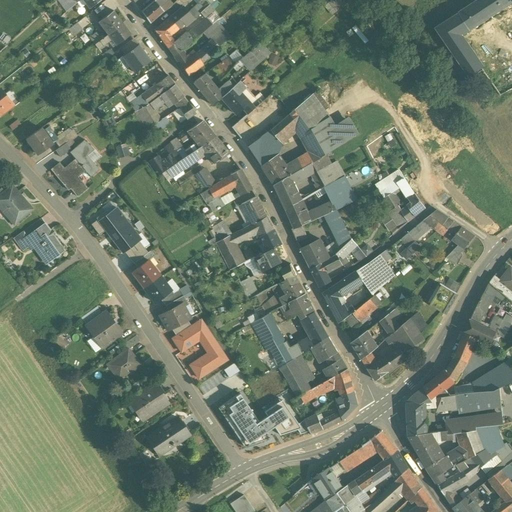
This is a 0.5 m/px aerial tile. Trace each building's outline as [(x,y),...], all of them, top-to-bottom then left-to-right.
[(82,0),(89,9),(99,0),(82,0)] [(155,0),(155,1),(142,12),(150,23),(163,12),(160,7),(167,0),(155,0)] [(338,11),(346,3),(343,0),(332,0),(329,3),(338,11)] [(511,0),(478,0),(458,13),(470,30),(511,3),(511,0)] [(183,7),(169,18),(178,29),(183,24),(186,26),(193,20),(183,7)] [(113,12),(100,22),(110,35),(123,25),(113,12)] [(470,30),(458,13),(435,28),(468,77),(483,68),(464,40),(461,42),(459,38),(470,30)] [(169,18),(155,31),(163,42),(178,29),(169,18)] [(110,35),(108,35),(112,40),(116,46),(131,35),(123,25),(110,35)] [(194,30),(189,35),(193,41),(200,36),(194,30)] [(224,30),(213,40),(219,48),(231,37),(224,30)] [(108,35),(100,42),(103,47),(112,40),(108,35)] [(189,35),(179,42),(185,48),(193,41),(189,35)] [(213,40),(197,56),(202,63),(219,48),(213,40)] [(179,42),(175,44),(174,43),(168,48),(174,57),(185,48),(179,42)] [(246,55),(235,42),(224,51),(229,58),(236,65),(240,61),(246,55)] [(255,72),(271,51),(259,42),(243,63),(255,72)] [(138,45),(117,61),(125,70),(129,67),(134,73),(150,61),(138,45)] [(111,50),(103,56),(106,60),(114,54),(111,50)] [(194,53),(180,64),(189,77),(203,65),(202,63),(197,56),(194,53)] [(229,58),(212,69),(220,81),(227,73),(236,65),(229,58)] [(236,65),(227,73),(231,77),(243,65),(240,61),(236,65)] [(243,65),(231,77),(234,81),(236,84),(239,81),(249,72),(243,65)] [(220,81),(212,69),(205,74),(214,85),(220,81)] [(214,85),(205,74),(194,83),(213,106),(221,98),(223,96),(214,85)] [(168,75),(146,91),(153,101),(162,94),(175,85),(168,75)] [(223,96),(221,98),(236,115),(243,109),(248,114),(251,111),(247,106),(255,98),(239,81),(236,84),(234,85),(223,96)] [(134,83),(127,88),(132,94),(139,89),(134,83)] [(175,85),(162,94),(167,100),(171,106),(183,97),(175,85)] [(132,94),(127,88),(122,92),(130,104),(136,99),(132,94)] [(0,110),(10,102),(0,89),(0,110)] [(136,99),(130,104),(135,112),(150,104),(153,101),(146,91),(136,99)] [(153,101),(150,104),(154,110),(167,100),(162,94),(153,101)] [(255,98),(247,106),(251,111),(265,100),(259,94),(255,98)] [(321,124),(306,101),(290,114),(298,125),(305,135),(321,124)] [(10,102),(0,110),(0,116),(1,117),(15,107),(11,102),(10,102)] [(188,103),(179,109),(187,119),(196,113),(188,103)] [(135,112),(133,114),(142,131),(156,123),(157,123),(160,121),(154,110),(150,104),(135,112)] [(179,109),(165,118),(170,124),(174,129),(187,119),(179,109)] [(298,125),(290,114),(271,131),(280,141),(298,125)] [(160,121),(157,123),(162,129),(170,124),(165,118),(160,121)] [(321,124),(305,135),(314,150),(319,160),(327,155),(326,154),(344,144),(330,118),(321,124)] [(17,121),(9,126),(12,131),(20,125),(17,121)] [(203,121),(188,131),(191,135),(194,139),(210,129),(203,121)] [(41,129),(26,139),(37,155),(51,145),(41,129)] [(210,129),(194,139),(197,143),(201,147),(216,137),(210,129)] [(72,130),(54,142),(58,149),(65,144),(76,137),(72,130)] [(188,131),(179,137),(182,142),(191,135),(188,131)] [(280,141),(271,131),(249,149),(262,167),(266,173),(283,162),(278,155),(280,141)] [(201,147),(197,149),(200,154),(204,152),(214,163),(229,153),(216,137),(201,147)] [(182,147),(177,138),(170,143),(171,144),(176,151),(182,147)] [(71,153),(69,154),(75,160),(85,172),(90,178),(98,170),(86,156),(93,151),(84,141),(71,153)] [(119,159),(132,155),(128,143),(115,146),(119,159)] [(185,151),(188,155),(197,149),(201,147),(197,143),(185,151)] [(58,149),(54,152),(59,159),(68,152),(69,154),(71,153),(65,144),(58,149)] [(176,151),(171,144),(165,148),(170,155),(173,159),(174,158),(177,163),(182,159),(177,152),(176,151)] [(185,151),(183,147),(177,152),(182,159),(188,155),(185,151)] [(177,163),(174,165),(179,172),(202,157),(200,154),(197,149),(188,155),(182,159),(177,163)] [(314,150),(293,164),(288,170),(291,177),(319,160),(314,150)] [(170,155),(159,163),(161,167),(171,160),(173,159),(170,155)] [(319,160),(291,177),(293,180),(300,182),(316,171),(318,173),(331,164),(327,155),(319,160)] [(155,158),(148,162),(157,176),(164,171),(161,167),(159,163),(155,158)] [(75,160),(64,170),(58,164),(50,171),(68,191),(70,189),(73,192),(82,184),(77,178),(85,172),(75,160)] [(171,160),(161,167),(164,171),(166,170),(174,165),(171,160)] [(283,162),(266,173),(274,186),(291,177),(288,170),(283,162)] [(331,164),(318,173),(322,181),(326,187),(338,180),(339,180),(331,164)] [(174,165),(166,170),(171,177),(179,172),(174,165)] [(200,167),(177,181),(179,185),(195,174),(202,170),(200,167)] [(202,170),(195,174),(206,191),(212,187),(202,170)] [(241,170),(231,175),(231,176),(236,185),(246,180),(241,170)] [(400,171),(376,185),(384,199),(392,193),(407,183),(400,171)] [(231,176),(218,184),(223,193),(236,185),(231,176)] [(291,177),(274,186),(286,210),(302,201),(293,180),(291,177)] [(326,187),(324,188),(332,203),(336,210),(350,204),(338,180),(326,187)] [(322,181),(315,185),(318,192),(324,188),(326,187),(322,181)] [(82,184),(73,192),(78,198),(87,190),(82,184)] [(32,210),(11,186),(0,195),(0,208),(14,225),(32,210)] [(392,193),(384,199),(390,208),(392,211),(400,205),(392,193)] [(415,194),(408,199),(411,204),(407,206),(415,216),(426,208),(415,194)] [(256,197),(242,204),(253,224),(267,217),(256,197)] [(220,199),(209,206),(213,212),(224,206),(220,199)] [(302,201),(286,210),(294,229),(319,218),(315,210),(308,213),(305,209),(302,201)] [(332,203),(315,210),(319,218),(325,215),(336,210),(332,203)] [(407,206),(401,211),(408,222),(415,216),(407,206)] [(392,211),(390,208),(387,210),(398,229),(402,227),(392,211)] [(141,240),(117,209),(108,216),(105,212),(96,219),(97,221),(92,225),(100,235),(106,231),(123,253),(125,252),(139,241),(141,240)] [(336,210),(325,215),(333,230),(343,225),(336,210)] [(448,217),(436,210),(417,226),(424,234),(433,226),(435,228),(444,234),(447,230),(449,228),(443,224),(448,217)] [(382,219),(389,231),(396,226),(388,215),(382,219)] [(267,217),(253,224),(257,232),(260,237),(273,230),(267,217)] [(461,227),(448,217),(443,224),(449,228),(447,230),(455,236),(461,227)] [(41,219),(24,232),(27,237),(45,224),(41,219)] [(27,237),(19,243),(24,250),(28,247),(37,240),(51,260),(52,260),(65,251),(45,224),(27,237)] [(253,224),(229,236),(233,244),(238,242),(257,232),(253,224)] [(229,237),(223,225),(216,229),(221,240),(229,237)] [(343,225),(333,230),(342,249),(350,241),(343,225)] [(424,234),(417,226),(411,230),(418,239),(424,234)] [(468,231),(461,227),(455,236),(453,239),(459,244),(465,248),(474,236),(468,231)] [(411,230),(400,240),(408,248),(415,241),(415,242),(418,239),(411,230)] [(24,232),(15,238),(19,243),(27,237),(24,232)] [(221,240),(216,243),(230,270),(243,264),(233,244),(229,236),(221,240)] [(277,237),(263,243),(267,251),(273,249),(281,245),(277,237)] [(319,239),(301,250),(311,269),(329,259),(319,239)] [(37,240),(28,247),(29,247),(31,249),(32,249),(34,247),(36,248),(47,263),(51,260),(37,240)] [(342,249),(336,254),(336,255),(341,261),(346,256),(356,245),(352,240),(350,241),(342,249)] [(139,241),(125,252),(134,264),(137,261),(148,253),(139,241)] [(415,241),(408,248),(414,253),(422,245),(421,243),(418,245),(415,242),(415,241)] [(363,248),(368,256),(375,252),(370,244),(363,248)] [(459,244),(452,250),(460,254),(465,248),(459,244)] [(267,251),(254,258),(262,273),(281,263),(273,249),(267,251)] [(148,253),(137,261),(141,265),(148,260),(148,261),(155,255),(151,250),(148,253)] [(366,256),(360,250),(354,255),(360,261),(366,256)] [(460,254),(452,250),(446,257),(458,264),(462,256),(460,254)] [(329,259),(311,269),(320,287),(330,281),(326,273),(342,264),(341,261),(336,255),(329,259)] [(369,262),(356,271),(362,280),(373,294),(394,276),(379,255),(369,262)] [(346,256),(341,261),(342,264),(343,266),(349,262),(346,256)] [(262,273),(254,258),(244,263),(245,266),(250,270),(254,277),(262,273)] [(141,265),(137,261),(134,264),(137,268),(131,273),(143,288),(160,276),(148,261),(148,260),(141,265)] [(290,265),(281,270),(285,281),(286,282),(296,277),(290,265)] [(511,269),(510,268),(500,280),(494,276),(489,283),(498,290),(511,300),(511,269)] [(356,271),(344,279),(350,289),(362,280),(356,271)] [(171,291),(160,276),(143,288),(155,303),(160,299),(165,306),(167,305),(169,303),(164,296),(171,291)] [(296,277),(286,282),(285,281),(280,284),(282,288),(286,295),(290,302),(305,294),(296,277)] [(259,295),(250,278),(240,283),(249,301),(259,295)] [(344,279),(323,293),(333,311),(342,305),(338,298),(350,290),(350,289),(344,279)] [(457,293),(440,283),(428,304),(445,314),(457,293)] [(498,290),(489,283),(481,297),(474,311),(470,320),(478,324),(498,290)] [(171,291),(164,296),(169,303),(183,296),(179,290),(173,293),(171,291)] [(277,293),(261,307),(266,315),(269,313),(280,307),(283,306),(279,298),(280,298),(277,293)] [(283,306),(280,307),(286,318),(289,316),(292,318),(299,314),(303,319),(315,312),(308,301),(307,301),(305,301),(305,299),(307,298),(305,294),(283,306)] [(280,298),(279,298),(283,306),(290,302),(286,295),(280,298)] [(169,303),(167,305),(170,310),(182,304),(183,307),(188,305),(183,296),(169,303)] [(376,308),(370,300),(365,304),(359,309),(365,316),(367,315),(376,308)] [(170,310),(160,315),(168,330),(171,329),(186,321),(190,319),(183,307),(182,304),(170,310)] [(511,306),(497,332),(496,332),(496,334),(503,338),(511,323),(511,306)] [(97,307),(81,319),(86,326),(102,314),(97,307)] [(365,316),(359,309),(353,313),(359,321),(365,316)] [(345,311),(337,318),(339,323),(348,317),(345,311)] [(102,314),(86,326),(102,348),(123,333),(117,325),(115,327),(110,321),(111,320),(105,312),(102,314)] [(315,312),(303,319),(313,337),(325,330),(315,312)] [(381,312),(372,319),(376,324),(377,323),(378,324),(381,321),(385,317),(381,312)] [(266,315),(251,323),(262,342),(264,341),(279,367),(293,359),(291,352),(269,313),(266,315)] [(353,333),(370,319),(367,315),(365,316),(359,321),(353,313),(345,320),(353,333)] [(399,328),(389,314),(385,317),(381,321),(391,335),(395,332),(399,328)] [(399,328),(395,332),(397,336),(399,347),(403,353),(424,339),(410,318),(399,328)] [(478,324),(470,320),(465,331),(490,345),(496,334),(496,332),(478,324)] [(176,337),(191,327),(186,321),(171,329),(176,337)] [(228,361),(201,321),(191,327),(176,337),(173,339),(182,353),(199,341),(208,354),(190,366),(199,379),(228,361)] [(368,331),(351,343),(361,359),(374,349),(377,346),(368,331)] [(391,335),(386,338),(389,342),(397,336),(395,332),(391,335)] [(476,338),(465,332),(456,354),(454,356),(465,362),(476,338)] [(329,337),(313,347),(322,362),(337,352),(329,337)] [(310,343),(300,348),(303,354),(313,348),(310,343)] [(399,347),(386,356),(387,371),(407,358),(403,353),(399,347)] [(300,348),(291,352),(293,359),(303,354),(300,348)] [(139,364),(128,349),(110,362),(116,370),(112,372),(118,380),(139,364)] [(386,356),(367,368),(375,380),(387,372),(387,371),(386,356)] [(465,362),(454,356),(448,368),(446,370),(454,380),(465,362)] [(293,359),(279,367),(297,398),(300,396),(310,389),(306,381),(293,359)] [(341,359),(324,370),(326,374),(329,379),(347,369),(341,359)] [(511,364),(508,359),(472,385),(473,392),(492,392),(493,391),(500,388),(511,381),(511,364)] [(354,391),(347,369),(329,379),(314,387),(316,395),(335,387),(337,390),(339,389),(342,396),(354,391)] [(446,370),(424,389),(430,399),(434,398),(450,395),(445,389),(454,382),(454,380),(446,370)] [(314,378),(306,381),(310,389),(314,387),(329,379),(326,374),(315,381),(314,378)] [(164,393),(157,383),(154,385),(161,395),(164,393)] [(154,385),(131,400),(144,419),(166,404),(161,395),(154,385)] [(472,385),(454,388),(455,394),(473,392),(472,385)] [(310,389),(300,396),(304,403),(316,395),(314,387),(310,389)] [(500,388),(493,391),(492,392),(493,403),(493,408),(502,406),(500,388)] [(430,399),(424,389),(416,394),(407,403),(426,402),(426,409),(436,408),(434,398),(430,399)] [(354,391),(342,396),(344,404),(345,407),(349,414),(358,405),(354,391)] [(473,392),(455,394),(450,395),(434,398),(436,408),(437,411),(493,403),(492,392),(473,392)] [(279,435),(297,430),(300,435),(308,432),(303,422),(298,425),(282,400),(264,412),(267,417),(259,422),(256,424),(249,414),(252,412),(239,394),(218,408),(244,447),(270,439),(266,432),(274,427),(279,435)] [(426,402),(407,403),(408,436),(427,433),(426,409),(426,402)] [(349,414),(345,407),(339,411),(339,413),(343,421),(349,414)] [(339,413),(320,423),(323,430),(330,427),(343,421),(339,413)] [(316,414),(306,420),(312,434),(323,430),(320,423),(318,417),(316,414)] [(503,415),(446,423),(447,431),(448,434),(452,433),(477,430),(477,427),(493,426),(504,424),(503,415)] [(177,418),(147,438),(159,455),(160,455),(159,453),(171,444),(173,446),(174,445),(173,443),(179,439),(181,441),(189,436),(177,418)] [(477,430),(484,450),(489,455),(494,452),(502,447),(493,426),(477,427),(477,430)] [(477,430),(452,433),(453,437),(453,442),(460,441),(462,446),(464,453),(467,459),(472,457),(484,450),(477,430)] [(382,432),(371,440),(375,446),(385,459),(397,451),(382,432)] [(427,433),(408,436),(426,467),(439,459),(443,457),(443,456),(430,433),(427,433)] [(350,454),(349,454),(355,463),(372,451),(375,446),(371,440),(362,446),(358,448),(350,454)] [(502,447),(494,452),(506,467),(511,461),(511,448),(508,444),(502,447)] [(462,446),(453,452),(456,457),(464,453),(462,446)] [(484,450),(472,457),(480,468),(488,480),(501,470),(506,467),(494,452),(489,455),(484,450)] [(385,459),(371,469),(378,480),(389,473),(386,469),(387,466),(390,466),(398,478),(408,468),(397,451),(385,459)] [(453,452),(444,457),(443,457),(439,459),(446,470),(458,462),(456,458),(456,457),(453,452)] [(456,457),(456,458),(458,462),(459,464),(465,462),(465,461),(467,459),(464,453),(456,457)] [(349,454),(340,461),(346,469),(355,463),(349,454)] [(467,459),(465,461),(465,462),(469,466),(463,470),(468,479),(480,468),(472,457),(467,459)] [(439,459),(426,467),(434,478),(446,470),(439,459)] [(330,467),(329,468),(335,477),(336,476),(346,469),(340,461),(330,467)] [(446,470),(434,478),(438,485),(463,470),(459,464),(458,462),(446,470)] [(465,462),(459,464),(463,470),(469,466),(465,462)] [(329,468),(312,479),(326,500),(343,488),(336,476),(335,477),(329,468)] [(398,478),(390,486),(396,493),(401,489),(404,493),(417,482),(408,468),(398,478)] [(371,469),(354,481),(362,491),(378,480),(371,469)] [(463,470),(438,485),(444,495),(453,507),(459,502),(451,491),(469,481),(468,479),(463,470)] [(511,498),(511,484),(501,470),(488,480),(507,502),(511,498)] [(417,482),(404,493),(409,500),(422,488),(417,482)] [(343,488),(326,500),(334,511),(360,511),(365,509),(362,505),(348,485),(343,488)] [(390,486),(371,505),(365,509),(367,511),(379,511),(398,495),(396,493),(390,486)] [(252,511),(254,511),(243,495),(230,504),(234,511),(252,511)] [(459,502),(453,507),(456,511),(480,511),(467,496),(459,502)] [(511,498),(507,502),(494,511),(509,511),(511,510),(511,498)] [(334,511),(326,500),(310,511),(334,511)] [(368,500),(362,505),(365,509),(371,505),(368,500)] [(438,511),(430,500),(412,511),(438,511)]
